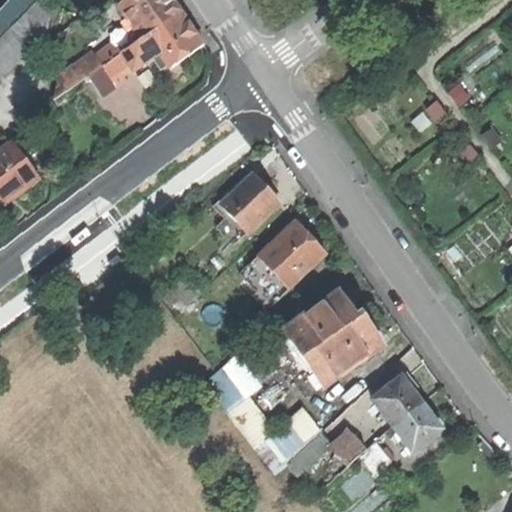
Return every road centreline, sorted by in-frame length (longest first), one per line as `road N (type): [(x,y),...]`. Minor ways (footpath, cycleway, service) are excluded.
road 1 (unclassified): [(270,80),(511,421)]
road 2 (residential): [(270,80),(0,291)]
road 3 (unclassified): [(270,80),(279,57),(360,0)]
